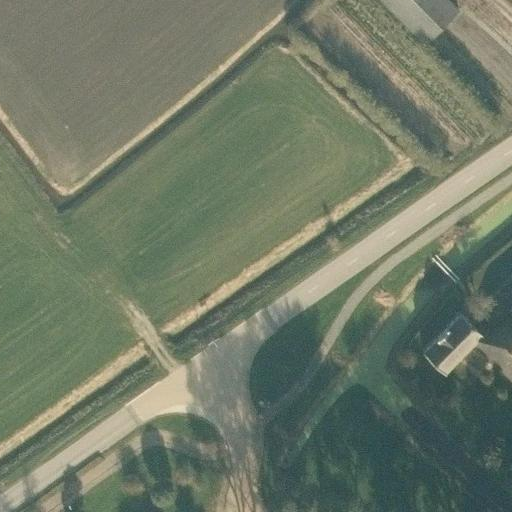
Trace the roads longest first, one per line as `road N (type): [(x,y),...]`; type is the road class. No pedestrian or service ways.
road 1 (secondary): [(205,368),(511,151)]
road 2 (secondary): [(0,511),(205,368)]
road 3 (tertiary): [(237,511),(242,434),(205,368)]
